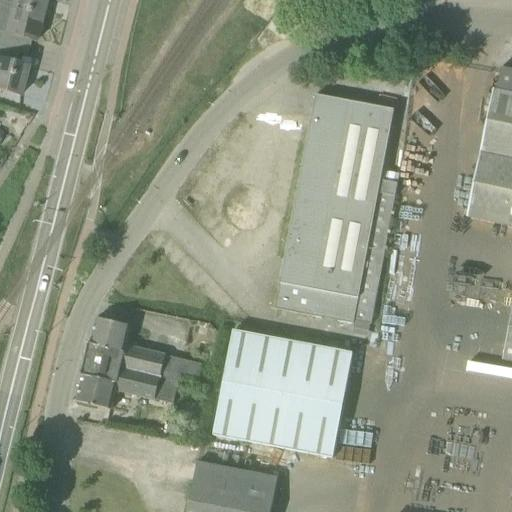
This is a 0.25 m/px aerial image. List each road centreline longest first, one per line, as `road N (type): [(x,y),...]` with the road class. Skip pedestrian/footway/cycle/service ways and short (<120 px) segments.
road 1 (secondary): [(0,438),(109,0)]
road 2 (residential): [(46,511),(75,336),(129,240),(203,137)]
road 3 (unknown): [(411,375),(433,239),(487,31)]
road 4 (residential): [(511,33),(374,24),(332,33),(273,69),(203,137)]
road 5 (unknown): [(383,511),(411,375)]
